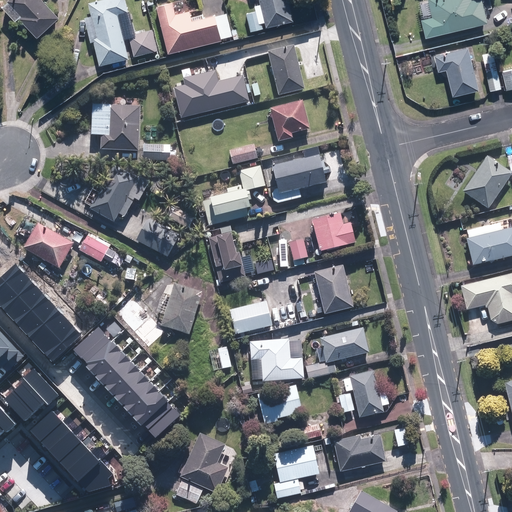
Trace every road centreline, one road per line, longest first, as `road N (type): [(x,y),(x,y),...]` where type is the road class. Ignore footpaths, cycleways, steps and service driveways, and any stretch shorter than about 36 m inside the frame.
road 1 (secondary): [(473,511),(384,148)]
road 2 (secondary): [(384,148),(345,0)]
road 3 (residential): [(511,117),(384,148)]
